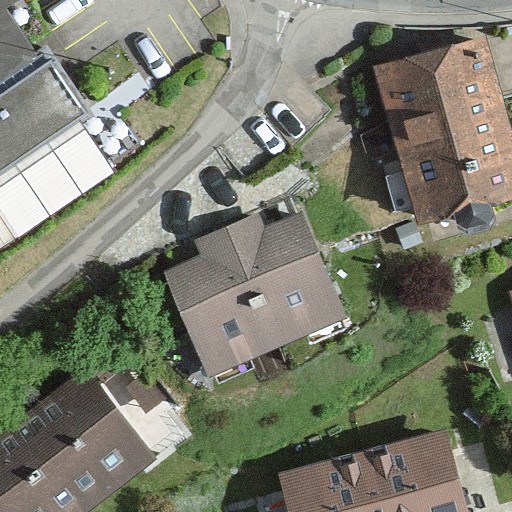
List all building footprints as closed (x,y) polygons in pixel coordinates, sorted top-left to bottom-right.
[(0,0),(0,246),(17,235),(0,209),(0,173),(90,113),(45,45),(30,54),(0,9),(0,8),(12,1),(10,0),(0,0)] [(511,103),(495,32),(367,62),(405,219),(511,193),(511,103)] [(296,207),(159,264),(213,380),(346,319),(296,207)] [(85,365),(0,423),(0,511),(73,511),(84,505),(150,459),(85,365)] [(286,461),(296,511),(468,511),(452,428),(286,461)]
